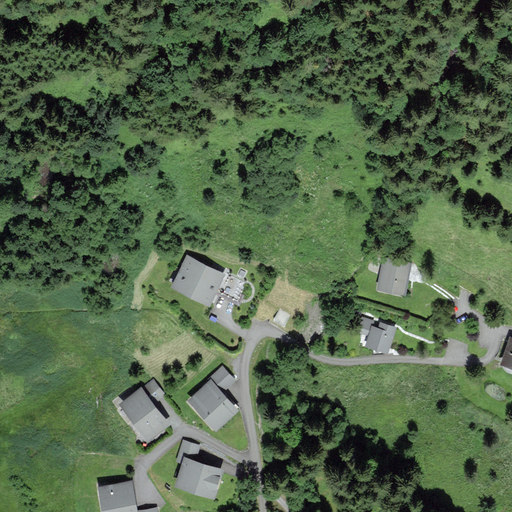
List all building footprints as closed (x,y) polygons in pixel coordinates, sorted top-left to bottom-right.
[(222,272),(188,255),(175,283),(209,299),(222,272)] [(404,291),(410,262),(384,257),(378,286),(404,291)] [(367,333),(371,320),(361,317),(357,330),(367,333)] [(387,350),(395,326),(381,321),(379,327),(372,325),(366,344),(387,350)] [(511,366),(511,337),(502,363),(511,366)] [(234,379),(222,366),(212,375),(225,388),(234,379)] [(237,408),(211,379),(191,397),(217,426),(237,408)] [(164,396),(153,380),(122,402),(148,436),(167,422),(154,404),(164,396)] [(199,445),(184,440),(178,459),(183,460),(176,483),(214,494),(222,467),(195,459),(199,445)] [(135,511),(131,481),(101,485),(105,511),(135,511)]
